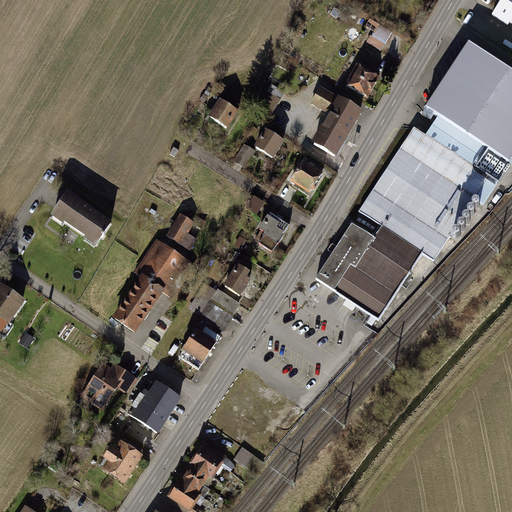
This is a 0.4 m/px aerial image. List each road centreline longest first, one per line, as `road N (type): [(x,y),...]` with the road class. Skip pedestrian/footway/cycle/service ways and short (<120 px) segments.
road 1 (primary): [(208,399),(455,0)]
road 2 (residential): [(208,399),(0,258)]
road 3 (primary): [(132,511),(208,399)]
road 4 (unknown): [(333,364),(356,328),(293,269)]
